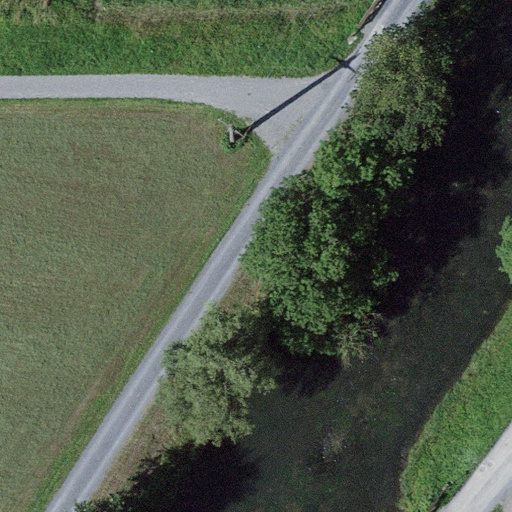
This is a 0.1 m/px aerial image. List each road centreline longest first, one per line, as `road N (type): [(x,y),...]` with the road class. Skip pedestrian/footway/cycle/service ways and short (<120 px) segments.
road 1 (track): [(405,0),(81,511)]
road 2 (track): [(336,100),(235,86),(0,89)]
